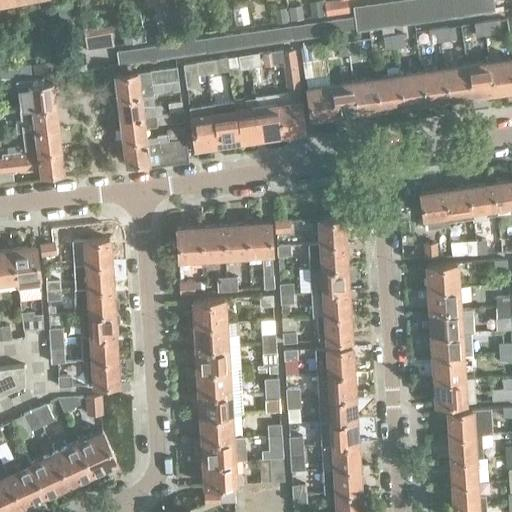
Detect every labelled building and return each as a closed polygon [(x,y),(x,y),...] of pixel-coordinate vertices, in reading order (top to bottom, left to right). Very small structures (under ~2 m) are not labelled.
[(329,0),(321,1),(323,15),(346,12),(344,0),(329,0)] [(381,27),(382,27),(378,0),(365,2),(369,29),(381,27)] [(382,27),(394,25),(390,0),(380,0),(378,0),(382,27)] [(390,0),(394,25),(407,23),(403,0),(390,0)] [(403,0),(407,23),(420,22),(416,0),(403,0)] [(416,0),(420,22),(433,20),(429,0),(416,0)] [(429,0),(433,20),(445,18),(442,0),(429,0)] [(442,0),(445,18),(458,16),(455,0),(442,0)] [(455,0),(458,16),(470,14),(468,0),(455,0)] [(468,0),(470,14),(483,13),(481,0),(468,0)] [(481,0),(483,13),(496,11),(494,0),(481,0)] [(357,31),(369,29),(365,2),(353,4),(354,15),(356,30),(357,31)] [(276,6),(279,20),(290,18),(288,4),(276,6)] [(347,16),(349,31),(356,30),(354,15),(347,16)] [(182,19),(184,34),(202,32),(199,16),(182,19)] [(341,32),(349,31),(347,16),(339,18),(341,32)] [(507,17),(474,21),(475,36),(496,33),(495,25),(508,23),(507,17)] [(333,33),(341,32),(339,18),(331,19),(333,33)] [(323,20),(325,34),(333,33),(331,19),(323,20)] [(156,20),(142,23),(145,37),(159,34),(156,20)] [(317,35),(325,34),(323,20),(315,21),(317,35)] [(309,37),(317,35),(315,21),(307,22),(309,37)] [(301,38),(309,37),(307,22),(299,23),(301,38)] [(291,25),(293,39),(301,38),(299,23),(291,25)] [(285,40),(293,39),(291,25),(283,26),(285,40)] [(395,32),(394,25),(382,27),(381,27),(384,48),(405,45),(403,31),(395,32)] [(449,25),(428,28),(430,41),(451,38),(449,25)] [(124,43),(141,41),(138,26),(122,28),(124,43)] [(277,41),(285,40),(283,26),(275,27),(277,41)] [(267,28),(270,42),(277,41),(275,27),(267,28)] [(262,43),(270,42),(267,28),(260,29),(262,43)] [(254,45),(262,43),(260,29),(252,30),(254,45)] [(246,46),(254,45),(252,30),(244,31),(246,46)] [(238,47),(246,46),(244,31),(236,33),(238,47)] [(228,34),(230,48),(238,47),(236,33),(228,34)] [(222,49),(230,48),(228,34),(220,35),(222,49)] [(214,50),(222,49),(220,35),(212,36),(214,50)] [(206,52),(214,50),(212,36),(204,37),(206,52)] [(198,53),(206,52),(204,37),(196,38),(198,53)] [(358,39),(359,51),(372,49),(371,37),(358,39)] [(190,54),(198,53),(196,38),(188,40),(190,54)] [(349,39),(351,53),(360,52),(359,51),(358,39),(357,38),(349,39)] [(339,55),(351,53),(349,39),(326,42),(328,57),(339,55)] [(183,55),(190,54),(188,40),(180,41),(183,55)] [(173,42),(175,56),(183,55),(180,41),(173,42)] [(167,57),(175,56),(173,42),(165,43),(167,57)] [(159,59),(167,57),(165,43),(157,44),(159,59)] [(149,45),(151,60),(159,59),(157,44),(149,45)] [(302,60),(313,58),(311,44),(300,46),(302,60)] [(143,61),(151,60),(149,45),(141,47),(143,61)] [(135,62),(143,61),(141,47),(133,48),(135,62)] [(305,130),(294,47),(284,49),(284,47),(270,49),(272,63),(283,62),(287,90),(276,92),(278,102),(282,133),(305,130)] [(127,63),(134,62),(135,62),(133,48),(125,49),(127,63)] [(121,64),(127,63),(125,49),(117,50),(117,51),(119,65),(121,64)] [(511,57),(499,59),(498,50),(486,52),(488,61),(490,61),(494,90),(511,87),(511,57)] [(249,53),(251,65),(261,63),(259,51),(249,53)] [(249,65),(251,65),(249,53),(238,54),(240,68),(249,66),(249,65)] [(228,56),(216,58),(218,71),(218,75),(227,77),(230,77),(228,56)] [(206,59),(208,72),(218,71),(216,58),(216,57),(206,59)] [(198,74),(208,72),(206,59),(196,61),(198,74)] [(198,74),(196,61),(183,62),(187,87),(200,85),(198,74)] [(488,61),(467,64),(472,94),(494,90),(490,61),(488,61)] [(134,62),(127,63),(121,64),(123,73),(117,73),(119,95),(141,92),(141,94),(154,92),(180,89),(177,66),(135,71),(134,62)] [(22,64),(24,78),(32,77),(32,76),(31,68),(30,63),(22,64)] [(15,79),(24,78),(22,64),(14,65),(15,79)] [(381,106),(403,103),(399,73),(398,64),(386,66),(387,75),(377,77),(381,106)] [(472,94),(467,64),(444,67),(448,97),(472,94)] [(5,66),(7,80),(15,79),(14,65),(5,66)] [(31,68),(32,76),(41,74),(40,67),(31,68)] [(422,70),(426,100),(448,97),(444,67),(422,70)] [(426,100),(422,70),(399,73),(403,103),(426,100)] [(381,106),(377,77),(354,80),(358,110),(381,106)] [(35,107),(56,104),(54,82),(33,84),(32,78),(19,79),(22,109),(35,107)] [(358,110),(354,80),(332,83),(336,113),(358,110)] [(336,113),(332,83),(308,86),(312,116),(336,113)] [(141,94),(141,92),(119,95),(122,117),(156,114),(163,113),(162,112),(161,102),(155,103),(154,92),(141,94)] [(259,136),(282,133),(278,102),(276,92),(255,95),(255,97),(257,109),(256,109),(257,117),(261,119),(262,131),(259,131),(259,136)] [(247,106),(235,108),(239,139),(259,136),(259,131),(262,131),(261,119),(257,117),(256,109),(257,109),(255,97),(246,98),(247,106)] [(169,111),(183,109),(182,100),(168,101),(169,111)] [(216,142),(239,139),(235,108),(234,100),(212,103),(214,116),(212,116),(213,123),(217,125),(219,137),(215,137),(216,142)] [(214,116),(212,103),(202,104),(203,113),(190,114),(194,145),(216,142),(215,137),(219,137),(217,125),(213,123),(212,116),(214,116)] [(15,121),(16,131),(22,130),(59,126),(56,104),(35,107),(22,109),(20,108),(21,121),(15,121)] [(169,111),(162,112),(163,113),(156,114),(122,117),(124,139),(146,137),(146,136),(144,125),(185,120),(183,109),(169,111)] [(146,137),(124,139),(126,161),(147,159),(148,165),(188,160),(184,124),(165,126),(166,132),(156,133),(157,135),(146,136),(146,137)] [(22,130),(25,150),(25,151),(61,147),(59,126),(22,130)] [(2,158),(0,158),(0,181),(6,181),(5,169),(41,165),(42,173),(63,170),(61,147),(25,151),(25,150),(1,152),(2,158)] [(511,210),(511,178),(491,181),(495,205),(496,205),(509,203),(510,211),(511,210)] [(495,205),(491,181),(468,184),(472,209),(473,216),(498,213),(496,205),(495,205)] [(473,216),(472,209),(468,184),(445,188),(448,212),(449,219),(473,216)] [(448,212),(445,188),(420,191),(424,216),(437,214),(439,221),(449,219),(448,212)] [(320,243),(345,242),(343,217),(311,219),(312,228),(319,227),(320,241),(320,243)] [(289,219),(276,220),(276,229),(290,228),(289,219)] [(275,286),(272,252),(270,221),(246,223),(248,254),(262,253),(264,287),(275,286)] [(246,223),(224,224),(226,255),(248,254),(246,223)] [(224,224),(201,225),(203,257),(226,255),(224,224)] [(201,225),(177,227),(179,258),(203,257),(201,225)] [(476,238),(477,253),(502,251),(502,235),(486,237),(486,238),(476,238)] [(87,264),(111,262),(110,238),(77,240),(78,248),(86,248),(87,264)] [(466,253),(477,253),(476,238),(465,239),(466,253)] [(320,243),(320,241),(308,242),(310,267),(346,265),(345,242),(320,243)] [(43,255),(56,253),(54,242),(41,243),(43,255)] [(436,255),(435,242),(425,242),(426,255),(436,255)] [(278,255),(283,254),(292,254),(291,243),(277,244),(277,255),(278,255)] [(12,248),(16,279),(18,289),(41,285),(35,245),(12,248)] [(0,249),(0,281),(16,279),(12,248),(0,249)] [(494,269),(508,269),(507,258),(493,258),(494,269)] [(428,287),(459,285),(457,261),(426,263),(428,287)] [(88,288),(113,286),(111,262),(87,264),(88,286),(88,288)] [(311,292),(323,291),(348,289),(346,265),(310,267),(311,292)] [(218,290),(228,289),(227,275),(217,276),(218,290)] [(227,275),(228,289),(238,288),(237,275),(227,275)] [(47,289),(61,289),(60,278),(46,278),(47,289)] [(180,282),(181,291),(194,290),(193,281),(180,282)] [(280,292),(294,291),(293,281),(279,282),(280,292)] [(459,285),(428,287),(429,310),(460,308),(459,285)] [(88,288),(88,286),(80,286),(81,297),(89,296),(90,312),(114,310),(113,286),(88,288)] [(61,289),(47,289),(47,299),(61,298),(61,289)] [(313,315),(317,315),(349,313),(348,289),(323,291),(311,292),(313,315)] [(294,291),(280,292),(281,302),(294,301),(294,291)] [(260,305),(273,304),(274,304),(273,293),(259,294),(260,305)] [(496,306),(510,305),(509,295),(495,295),(496,306)] [(48,314),(62,313),(61,298),(47,299),(48,314)] [(195,324),(225,322),(224,298),(193,300),(195,324)] [(510,305),(496,306),(496,316),(511,315),(510,305)] [(461,330),(460,308),(429,310),(430,332),(461,330)] [(33,309),(22,310),(24,328),(33,327),(44,327),(43,313),(34,314),(33,309)] [(83,336),(91,335),(115,334),(115,327),(118,324),(118,317),(114,314),(114,310),(90,312),(82,312),(83,336)] [(326,339),(351,338),(349,313),(317,315),(318,339),(326,338),(326,339)] [(282,330),(296,329),(295,315),(281,316),(282,330)] [(15,337),(25,335),(22,317),(13,319),(15,337)] [(262,341),(276,340),(275,330),(274,317),(261,317),(261,331),(262,341)] [(196,347),(227,345),(225,322),(195,324),(196,347)] [(0,324),(2,338),(11,337),(9,323),(0,324)] [(50,336),(64,336),(63,325),(49,326),(50,336)] [(297,340),(296,329),(282,330),(283,341),(297,340)] [(463,353),(461,330),(430,332),(432,355),(463,353)] [(91,335),(92,359),(117,358),(115,334),(91,335)] [(64,336),(50,336),(51,347),(64,346),(64,336)] [(276,340),(262,341),(263,351),(277,350),(276,340)] [(498,352),(511,350),(511,341),(511,340),(498,341),(498,352)] [(227,368),(228,368),(240,367),(239,344),(227,345),(196,347),(197,369),(227,368)] [(65,360),(64,346),(51,347),(51,361),(65,360)] [(317,372),(353,370),(351,346),(315,348),(317,372)] [(296,348),(296,347),(283,347),(284,356),(286,373),(297,373),(296,358),(301,358),(300,347),(296,348)] [(511,350),(498,352),(499,362),(511,361),(511,350)] [(463,353),(432,355),(433,378),(464,376),(463,353)] [(85,359),(87,384),(118,382),(117,358),(92,359),(85,359)] [(0,392),(25,381),(24,363),(0,366),(0,392)] [(257,365),(258,371),(269,371),(269,372),(277,371),(277,363),(257,365)] [(228,368),(227,368),(197,369),(199,392),(229,390),(228,368)] [(329,396),(354,394),(353,370),(317,372),(318,396),(329,396)] [(59,386),(73,385),(72,374),(59,375),(59,386)] [(435,402),(466,400),(477,399),(475,375),(464,376),(433,378),(435,402)] [(265,388),(279,387),(278,376),(264,377),(265,388)] [(286,397),(301,397),(300,386),(286,387),(286,397)] [(496,399),(501,399),(511,397),(511,386),(501,387),(495,388),(496,399)] [(279,387),(265,388),(266,397),(280,396),(279,387)] [(229,390),(199,392),(200,415),(231,413),(229,390)] [(100,394),(87,395),(88,412),(102,411),(100,394)] [(356,418),(354,394),(329,396),(318,396),(320,421),(331,420),(356,418)] [(59,397),(64,410),(80,403),(77,396),(59,397)] [(301,397),(286,397),(287,407),(301,406),(301,397)] [(35,407),(43,423),(54,418),(47,402),(35,407)] [(511,404),(502,405),(503,416),(511,415),(511,404)] [(30,429),(32,428),(43,423),(35,407),(23,413),(30,429)] [(474,433),(482,433),(492,432),(491,407),(448,410),(449,434),(474,433)] [(23,413),(10,419),(20,440),(34,433),(32,428),(30,429),(23,413)] [(232,435),(231,413),(200,415),(202,438),(232,436),(232,435)] [(356,418),(331,420),(320,421),(321,445),(357,442),(356,418)] [(268,434),(282,433),(281,422),(267,423),(268,434)] [(102,429),(78,440),(91,470),(116,458),(102,429)] [(282,433),(268,434),(268,443),(283,442),(282,433)] [(483,456),(482,433),(474,433),(449,434),(451,458),(476,457),(483,456)] [(203,461),(234,459),(243,458),(241,434),(232,435),(232,436),(202,438),(203,461)] [(303,434),(289,435),(290,446),(304,446),(303,434)] [(65,447),(61,439),(51,444),(55,451),(54,451),(68,481),(91,470),(78,440),(65,447)] [(45,456),(31,462),(44,491),(68,481),(54,451),(50,442),(40,446),(45,456)] [(323,468),(359,465),(357,442),(321,445),(323,468)] [(269,456),(283,455),(283,445),(269,446),(269,456)] [(304,446),(290,446),(291,469),(305,468),(304,446)] [(2,463),(7,473),(21,503),(44,492),(25,452),(2,463)] [(283,455),(269,456),(271,479),(271,480),(285,479),(283,455)] [(271,479),(269,456),(259,456),(260,480),(271,479)] [(477,480),(476,457),(451,458),(452,482),(477,480)] [(235,472),(234,459),(203,461),(205,485),(235,483),(235,482),(243,481),(243,472),(235,472)] [(360,489),(359,465),(323,468),(324,491),(328,491),(360,489)] [(0,511),(21,503),(7,473),(0,476),(0,511)] [(478,494),(477,480),(452,482),(454,506),(479,504),(486,504),(486,493),(478,494)] [(292,493),(307,492),(306,482),(292,483),(292,493)] [(361,511),(360,489),(328,491),(328,501),(336,500),(336,511),(361,511)] [(236,499),(235,490),(205,491),(206,501),(236,499)] [(307,492),(292,493),(293,503),(307,502),(307,492)]
